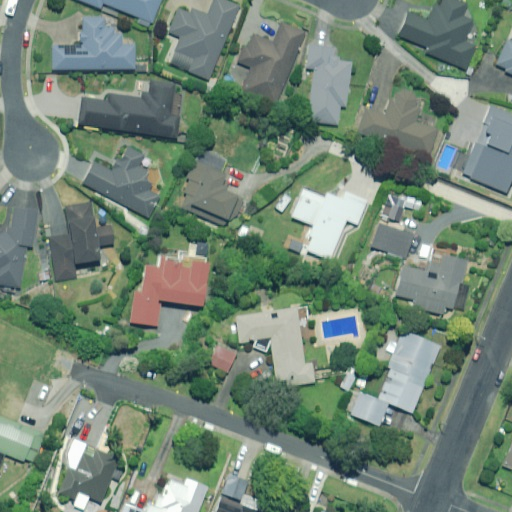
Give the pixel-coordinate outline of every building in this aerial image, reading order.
[(87,0),(102,5),(104,0),(153,20),(160,0),(87,0)] [(210,78),(241,1),(239,0),(211,0),(208,10),(193,4),(190,9),(179,5),(170,28),(182,33),(175,49),(193,56),(188,69),(210,78)] [(434,0),(428,16),(409,8),(399,31),(429,43),(427,48),(467,65),(476,42),(466,38),(475,16),(464,12),(469,0),(440,0),(440,1),(436,0),(434,0)] [(53,41),(53,65),(136,65),(136,41),(123,41),(123,30),(116,30),(115,23),(106,23),(106,13),(83,13),(83,27),(80,27),(80,41),(53,41)] [(277,104),(308,26),(281,16),(273,37),(253,29),(247,44),(244,43),(238,59),(251,64),(240,90),(277,104)] [(511,70),(511,91),(511,95),(511,37),(508,36),(497,61),(506,65),(505,68),(511,70)] [(308,119),(339,123),(342,103),(347,104),(353,58),(340,57),(341,53),(334,52),(335,44),(310,41),(307,65),(314,65),(308,119)] [(496,59),(488,56),(482,71),(490,74),(496,59)] [(82,93),(78,120),(178,135),(181,113),(172,112),(177,80),(150,76),(149,88),(142,87),(141,94),(109,89),(108,97),(82,93)] [(430,154),(439,126),(417,118),(421,104),(417,103),(419,97),(414,87),(405,85),(397,89),(395,95),(391,94),(386,111),(367,104),(358,130),(430,154)] [(511,109),(492,100),(460,171),(506,191),(511,178),(511,109)] [(94,156),(82,180),(150,215),(161,193),(150,187),(154,180),(149,178),(147,172),(149,167),(141,163),(147,152),(128,142),(122,155),(118,152),(111,165),(94,156)] [(227,168),(194,154),(185,175),(188,176),(183,189),(186,190),(181,204),(233,225),(245,195),(238,192),(239,188),(227,183),(229,178),(224,176),(227,168)] [(305,183),(292,212),(313,222),(309,232),(313,233),(307,246),(332,257),(348,220),(359,224),(372,196),(347,185),(344,192),(328,185),(325,192),(305,183)] [(93,198),(65,202),(69,231),(50,234),(57,280),(79,276),(76,258),(103,253),(101,242),(115,240),(112,222),(97,224),(93,198)] [(39,208),(15,205),(12,224),(8,223),(7,227),(0,226),(0,282),(22,286),(28,243),(33,244),(39,208)] [(381,217),(371,243),(406,256),(416,230),(381,217)] [(425,265),(403,260),(395,291),(415,296),(413,304),(444,311),(445,304),(453,306),(460,279),(463,280),(469,254),(443,247),(441,258),(428,255),(425,265)] [(135,282),(129,320),(159,325),(164,297),(202,303),(210,256),(193,253),(192,263),(183,262),(184,254),(162,251),(160,262),(147,260),(143,283),(135,282)] [(297,301),(236,311),(240,338),(255,336),(253,342),(265,346),(270,332),(277,376),(286,375),(287,383),(315,379),(312,358),(306,359),(297,301)] [(360,389),(349,413),(379,425),(389,402),(413,412),(442,342),(403,325),(387,364),(391,366),(379,396),(360,389)] [(237,349),(218,339),(208,359),(227,369),(237,349)] [(356,376),(349,372),(340,386),(348,391),(356,376)] [(369,375),(360,372),(355,385),(364,388),(369,375)] [(0,413),(0,450),(36,464),(48,432),(0,413)] [(511,437),(502,462),(511,465),(511,437)] [(69,462),(58,489),(76,496),(79,489),(101,498),(120,455),(100,446),(97,454),(82,448),(75,465),(69,462)] [(146,509),(125,501),(120,511),(197,511),(208,483),(186,475),(184,481),(171,476),(169,483),(166,482),(163,492),(159,491),(155,502),(149,500),(146,509)] [(275,511),(278,504),(244,491),(241,498),(222,492),(214,511),(275,511)]
